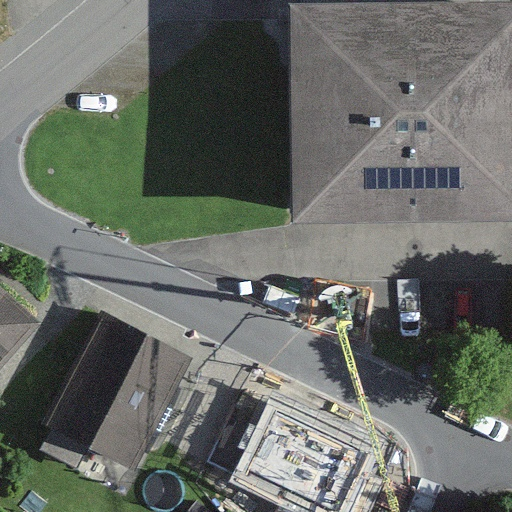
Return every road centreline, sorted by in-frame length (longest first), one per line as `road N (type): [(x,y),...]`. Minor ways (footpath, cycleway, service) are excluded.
road 1 (residential): [(0,209),(452,435)]
road 2 (residential): [(0,112),(137,0)]
